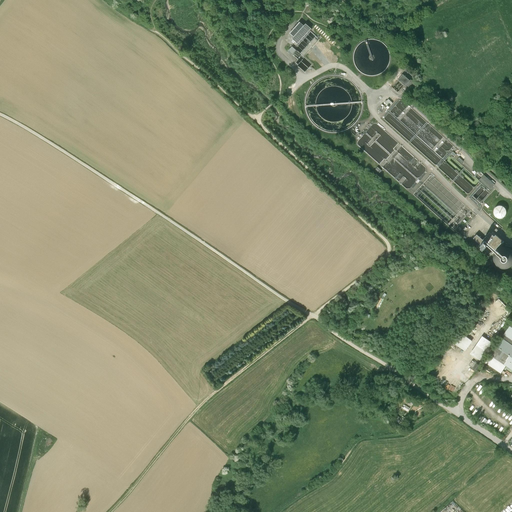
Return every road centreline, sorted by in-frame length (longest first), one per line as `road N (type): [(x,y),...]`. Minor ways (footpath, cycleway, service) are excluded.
road 1 (track): [(0,114),(312,316)]
road 2 (track): [(265,109),(254,119),(390,247),(312,316)]
road 3 (track): [(445,407),(404,435),(359,441),(278,511)]
road 4 (track): [(109,0),(254,119)]
road 5 (track): [(312,316),(458,414)]
